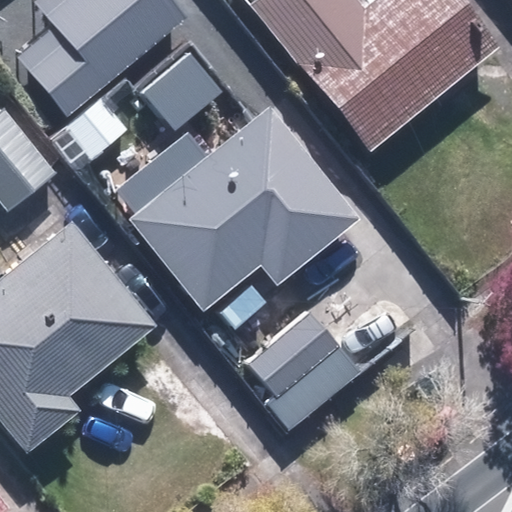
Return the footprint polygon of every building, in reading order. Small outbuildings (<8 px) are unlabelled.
[(0,69),(48,128),(177,21),(159,0),(9,0),(8,1),(37,35),(0,66),(0,69)] [(354,153),(420,101),(481,51),(439,0),(367,0),(350,14),(338,0),(254,0),(239,12),(284,67),(354,153)] [(118,129),(90,99),(55,130),(82,161),(118,129)] [(0,106),(0,206),(50,174),(4,104),(0,106)] [(342,224),(326,204),(329,201),(256,111),(115,224),(188,315),(245,269),(261,289),(342,224)] [(113,206),(152,179),(135,155),(96,181),(113,206)] [(59,228),(0,275),(0,440),(13,456),(64,414),(53,400),(140,330),(59,228)] [(300,313),(234,367),(262,400),(327,347),(300,313)]
